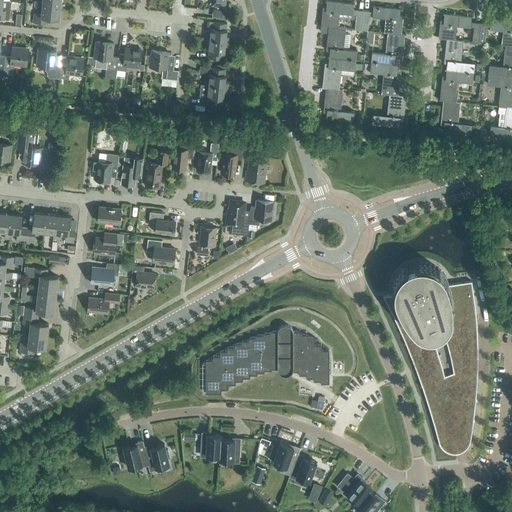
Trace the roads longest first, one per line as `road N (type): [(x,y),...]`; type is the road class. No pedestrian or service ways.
road 1 (tertiary): [(0,419),(312,245)]
road 2 (residential): [(118,424),(184,413),(262,414),(420,477)]
road 3 (residential): [(340,255),(405,408),(420,477)]
road 4 (tertiary): [(324,214),(256,0)]
road 5 (tertiary): [(352,227),(511,174)]
road 6 (residential): [(66,341),(83,199)]
